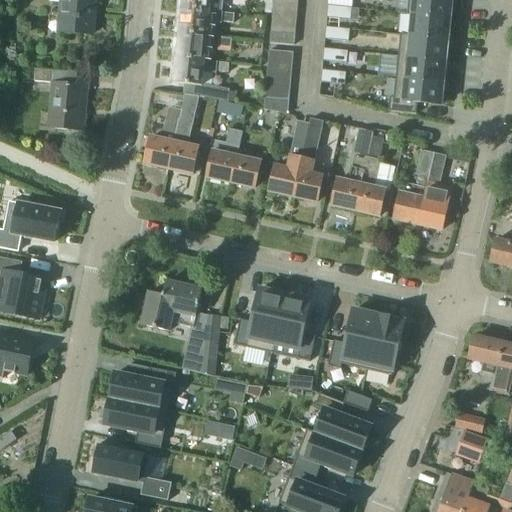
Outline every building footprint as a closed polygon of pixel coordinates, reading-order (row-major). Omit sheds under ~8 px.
[(62,0),(60,32),(93,36),(96,0),(62,0)] [(223,15),(224,0),(241,0),(242,0),(183,0),(182,11),(223,15)] [(288,0),(274,0),(274,10),(297,13),(298,1),(288,0)] [(408,0),(407,15),(450,19),(452,0),(408,0)] [(350,22),(351,10),(330,8),(328,7),(327,19),(329,20),(350,22)] [(274,10),(273,20),(273,22),(296,24),(297,13),(274,10)] [(180,36),(208,38),(209,24),(221,26),(222,24),(234,25),(235,16),(223,15),(182,11),(180,36)] [(407,15),(407,16),(412,17),(410,36),(448,40),(450,19),(407,15)] [(272,34),(295,36),(296,24),(273,22),(272,34)] [(349,43),(350,31),(329,29),(326,29),(325,41),(328,41),(349,43)] [(272,34),(271,46),(294,48),(295,36),(272,34)] [(400,35),(398,57),(446,62),(448,40),(410,36),(400,35)] [(208,38),(180,36),(178,60),(205,63),(208,38)] [(232,41),(220,40),(218,55),(231,56),(232,41)] [(347,64),(348,53),(328,51),(324,50),(323,62),(327,62),(347,64)] [(269,64),(292,66),(293,55),(270,52),(269,64)] [(398,57),(396,79),(444,84),(446,62),(398,57)] [(205,63),(178,60),(175,85),(203,88),(204,73),(217,74),(217,72),(229,73),(230,65),(205,63)] [(87,73),(88,64),(74,63),(73,72),(87,73)] [(292,66),(269,64),(268,69),(268,76),(291,78),(292,66)] [(90,75),(55,72),(37,70),(36,82),(54,84),(49,129),(79,132),(82,107),(87,107),(90,75)] [(344,86),(346,74),(326,72),(322,72),(321,83),(325,84),(344,86)] [(291,78),(268,76),(267,88),(290,90),(291,78)] [(396,79),(394,99),(390,98),(388,113),(416,116),(417,104),(441,107),(444,84),(396,79)] [(229,92),(206,87),(205,99),(228,103),(229,93),(229,92)] [(290,90),(267,88),(266,99),(289,101),(290,90)] [(192,125),(198,98),(186,96),(182,112),(170,171),(193,176),(199,149),(187,147),(192,125)] [(265,111),(287,117),(289,101),(266,99),(265,111)] [(219,102),(216,114),(228,117),(231,104),(219,102)] [(168,136),(166,142),(152,139),(146,166),(170,171),(182,112),(170,110),(165,135),(168,136)] [(301,162),(299,172),(293,199),(317,204),(323,178),(312,175),(320,139),(322,140),(324,134),(321,133),(322,129),(323,123),(311,120),(309,126),(306,139),(305,143),(301,162)] [(231,146),(226,145),(216,143),(214,153),(208,179),(231,185),(237,158),(239,149),(242,137),(233,135),(231,146)] [(356,213),(372,140),(361,137),(356,157),(354,156),(348,184),(339,182),(333,208),(356,213)] [(372,140),(356,213),(380,218),(385,192),(374,189),(381,162),(379,162),(383,141),(373,138),(372,140)] [(277,167),(271,194),(293,199),(299,172),(301,162),(305,143),(297,141),(296,146),(293,145),(287,170),(277,167)] [(422,153),(417,176),(420,177),(417,189),(404,186),(396,222),(418,227),(434,156),(422,153)] [(465,155),(462,165),(469,167),(471,157),(465,155)] [(448,206),(451,191),(440,188),(446,158),(434,156),(418,227),(442,232),(448,206)] [(237,158),(231,185),(255,190),(261,163),(237,158)] [(0,231),(0,249),(17,253),(21,237),(55,244),(61,214),(9,203),(3,232),(0,231)] [(511,269),(511,245),(497,242),(492,265),(511,269)] [(0,260),(0,274),(3,275),(0,290),(4,291),(0,311),(0,312),(38,321),(43,297),(39,297),(42,281),(19,276),(21,265),(0,260)] [(148,293),(140,326),(170,333),(172,325),(194,330),(190,348),(199,350),(200,344),(201,344),(204,344),(218,346),(220,333),(220,330),(221,319),(207,317),(197,316),(202,292),(180,287),(180,286),(169,283),(168,284),(167,284),(164,297),(148,293)] [(240,321),(235,347),(273,355),(286,296),(260,290),(252,324),(240,321)] [(286,296),(273,355),(310,363),(315,338),(303,335),(311,302),(286,296)] [(334,342),(328,367),(340,370),(341,366),(367,371),(379,317),(353,311),(346,344),(334,342)] [(379,317),(367,371),(392,377),(404,323),(403,323),(379,317)] [(222,319),(221,331),(229,332),(230,320),(222,319)] [(0,336),(0,379),(3,381),(4,373),(27,377),(34,344),(0,336)] [(470,360),(483,363),(482,369),(480,377),(484,378),(481,391),(492,393),(493,392),(496,379),(498,369),(504,345),(475,338),(470,360)] [(509,397),(511,384),(511,382),(511,346),(504,345),(498,369),(496,379),(493,392),(492,393),(509,397)] [(115,375),(110,401),(169,413),(176,375),(151,370),(148,382),(115,375)] [(305,379),(303,392),(313,393),(314,380),(305,379)] [(234,384),(229,403),(243,407),(246,396),(248,388),(234,384)] [(248,388),(246,396),(258,400),(263,389),(248,388)] [(348,393),(343,405),(344,405),(368,414),(372,402),(348,393)] [(324,411),(315,435),(362,453),(371,429),(340,417),(344,405),(343,405),(320,396),(315,407),(324,411)] [(110,401),(105,426),(138,433),(135,445),(161,450),(169,413),(110,401)] [(484,421),(458,415),(456,428),(481,434),(484,421)] [(223,426),(220,440),(232,442),(235,429),(223,426)] [(306,432),(293,468),(302,471),(317,477),(321,465),(353,477),(362,453),(315,435),(306,432)] [(464,434),(456,457),(479,465),(488,442),(464,434)] [(98,456),(94,476),(143,486),(141,497),(168,503),(172,485),(146,479),(150,458),(100,448),(98,456)] [(249,454),(237,450),(230,468),(242,472),(249,454)] [(293,468),(279,503),(288,507),(288,508),(298,511),(339,511),(344,500),(313,488),(317,477),(302,471),(293,468)] [(511,511),(511,469),(503,491),(498,506),(511,510),(510,511),(511,511)] [(464,511),(469,500),(475,483),(454,475),(448,492),(443,506),(437,504),(434,511),(464,511)] [(496,492),(491,490),(487,501),(498,506),(503,491),(498,489),(496,492)] [(89,501),(87,511),(136,511),(137,510),(120,507),(121,503),(106,500),(105,504),(89,501)] [(464,511),(487,511),(490,507),(469,500),(464,511)]
